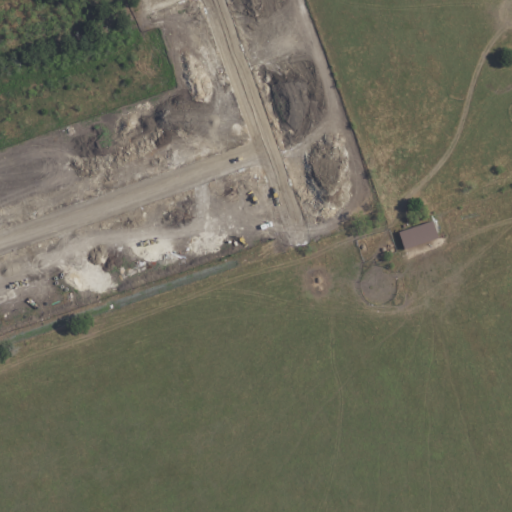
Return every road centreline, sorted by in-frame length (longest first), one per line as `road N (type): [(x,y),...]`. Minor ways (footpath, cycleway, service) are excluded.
road 1 (residential): [(274,134),(0,231)]
road 2 (residential): [(304,220),(227,0)]
